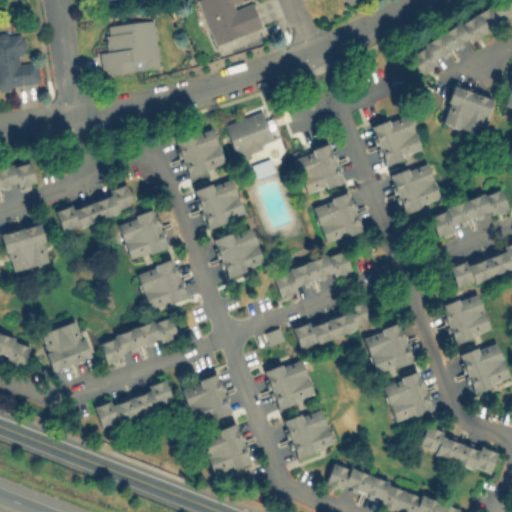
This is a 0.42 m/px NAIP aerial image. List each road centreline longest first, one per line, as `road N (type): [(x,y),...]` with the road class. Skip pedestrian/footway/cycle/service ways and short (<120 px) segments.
road 1 (residential): [(511,225),(51,397),(0,376)]
road 2 (residential): [(312,51),(456,403),(464,417),(511,431)]
road 3 (residential): [(0,125),(219,83),(312,51),(416,0)]
road 4 (tertiary): [(0,423),(226,511)]
road 5 (residential): [(363,511),(280,480),(226,336)]
road 6 (residential): [(226,336),(152,154)]
road 7 (residential): [(152,154),(0,208)]
